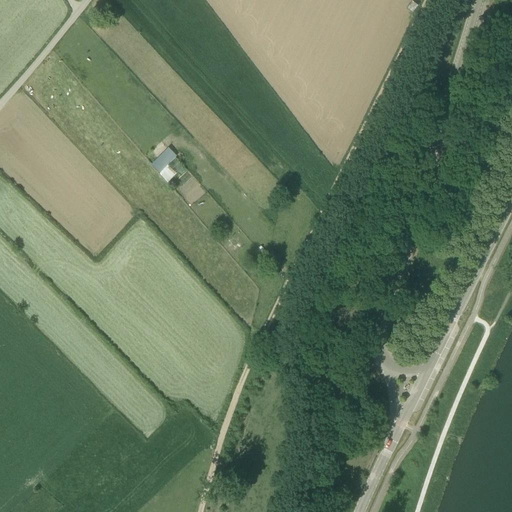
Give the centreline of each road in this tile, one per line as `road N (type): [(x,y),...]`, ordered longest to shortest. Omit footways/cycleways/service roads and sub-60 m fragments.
road 1 (track): [(199,511),(245,370),(426,0)]
road 2 (unclassified): [(387,367),(376,324),(478,0)]
road 3 (tertiary): [(426,371),(511,197)]
road 4 (unclassified): [(0,103),(87,0)]
